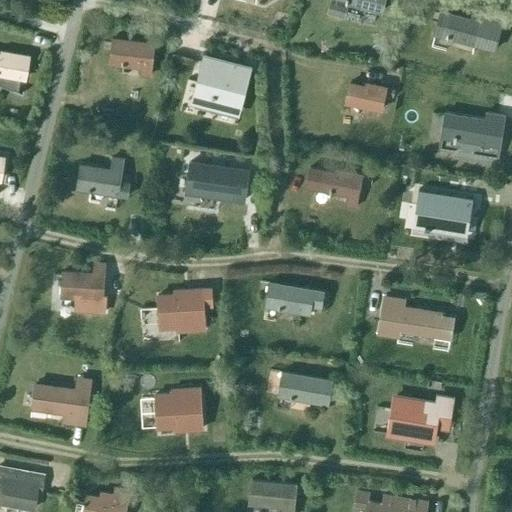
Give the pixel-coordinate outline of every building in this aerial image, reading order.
[(330,0),(328,12),(344,17),(348,3),(381,12),(383,0),(330,0)] [(441,10),(434,34),(449,38),(450,34),(467,38),(466,42),(473,44),(494,50),(504,13),(474,5),(470,18),(441,10)] [(150,75),(151,67),(154,43),(112,38),(110,63),(141,66),(141,74),(150,75)] [(23,78),(28,56),(0,50),(0,85),(20,94),(21,92),(16,91),(19,77),(23,78)] [(206,56),(195,100),(236,111),(247,66),(251,67),(251,65),(203,53),(202,55),(206,56)] [(381,109),(386,87),(366,83),(365,86),(349,82),(345,102),(381,109)] [(394,89),(386,87),(384,95),(392,97),(394,89)] [(445,112),(440,137),(455,139),(456,135),(475,138),(475,142),(499,147),(505,115),(485,112),(484,118),(445,112)] [(111,156),(110,168),(80,164),(77,188),(128,196),(130,181),(120,180),(123,157),(111,156)] [(189,162),(185,191),(244,200),(249,170),(189,162)] [(335,172),(319,169),(309,167),(305,186),(347,195),(345,205),(355,207),(356,206),(355,206),(362,174),(336,169),(335,172)] [(414,224),(413,231),(465,240),(471,199),(472,199),(473,198),(419,189),(416,205),(417,205),(414,224)] [(62,271),(61,295),(75,296),(75,310),(105,312),(105,295),(103,295),(104,263),(94,262),(93,272),(62,271)] [(323,290),(314,289),(269,282),(265,306),(309,313),(310,305),(321,307),(323,290)] [(175,294),(158,295),(160,328),(177,327),(177,331),(205,329),(203,305),(211,304),(210,288),(202,288),(174,290),(175,294)] [(383,297),(377,333),(398,336),(399,329),(401,321),(415,323),(414,331),(434,335),(450,338),(453,318),(438,315),(439,312),(403,306),(404,300),(383,297)] [(332,380),(332,379),(282,371),(278,395),(327,404),(330,390),(338,391),(340,382),(332,380)] [(41,384),(35,383),(32,408),(47,410),(47,408),(63,410),(62,421),(84,423),(90,379),(76,378),(75,389),(41,384)] [(202,428),(200,387),(172,389),(172,393),(155,394),(157,427),(174,426),(174,430),(202,428)] [(393,392),(385,436),(406,440),(407,430),(420,433),(418,442),(433,444),(436,428),(438,417),(451,419),(455,397),(436,393),(435,399),(393,392)] [(42,474),(0,465),(0,503),(32,509),(36,485),(40,486),(42,474)] [(292,511),(293,508),(296,484),(251,479),(249,504),(282,507),(281,511),(292,511)] [(74,511),(124,511),(129,490),(114,487),(112,499),(86,494),(84,503),(76,502),(74,511)] [(382,493),(381,502),(367,500),(368,493),(356,491),(354,506),(365,508),(364,511),(425,511),(427,501),(382,493)]
